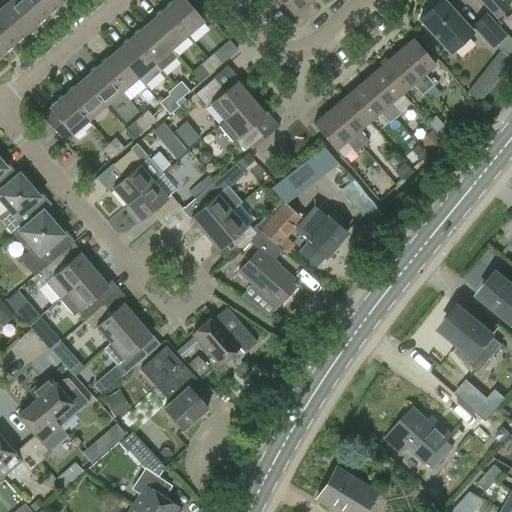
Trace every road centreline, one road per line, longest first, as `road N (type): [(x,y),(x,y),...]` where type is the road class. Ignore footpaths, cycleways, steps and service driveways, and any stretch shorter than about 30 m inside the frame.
road 1 (secondary): [(248,511),(332,365),(511,136)]
road 2 (residential): [(132,267),(0,114)]
road 3 (residential): [(132,267),(172,315),(204,288),(164,240),(157,247)]
road 4 (residential): [(225,0),(257,40),(287,49),(358,0)]
road 5 (residential): [(0,104),(120,0)]
